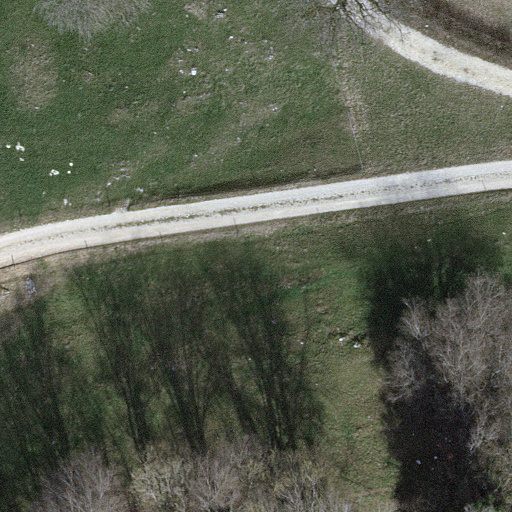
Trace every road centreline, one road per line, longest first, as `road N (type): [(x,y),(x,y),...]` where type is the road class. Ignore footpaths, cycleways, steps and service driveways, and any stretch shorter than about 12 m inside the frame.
road 1 (track): [(0,258),(71,239),(511,183)]
road 2 (track): [(330,0),(364,28),(511,89)]
